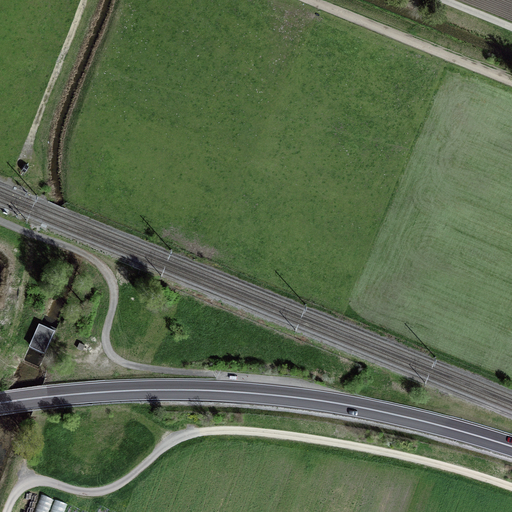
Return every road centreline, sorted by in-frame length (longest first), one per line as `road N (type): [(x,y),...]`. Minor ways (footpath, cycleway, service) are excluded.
road 1 (track): [(6,511),(26,483),(102,491),(176,439),(219,430),(373,449),(511,487)]
road 2 (trunk): [(511,446),(353,405),(249,392),(119,390),(0,402)]
road 3 (track): [(0,220),(93,258),(107,273),(114,294),(105,334),(115,358),(276,380),(296,397)]
road 4 (track): [(307,0),(511,82)]
